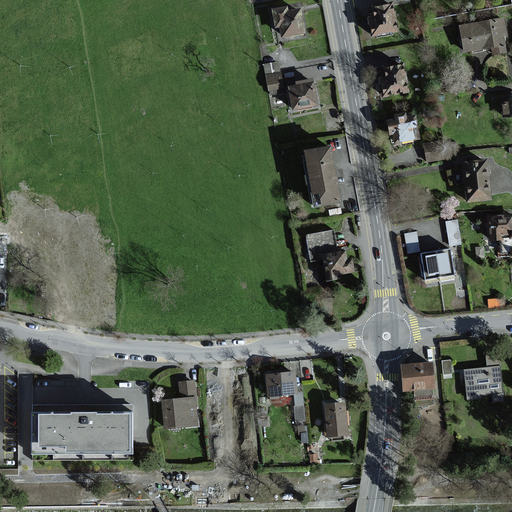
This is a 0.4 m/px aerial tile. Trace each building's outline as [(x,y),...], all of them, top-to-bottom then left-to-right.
[(290,5),(274,8),(277,27),(281,27),(283,37),(308,33),(303,7),(291,9),(290,5)] [(388,5),(367,9),(369,19),(364,20),(367,38),(393,34),(388,5)] [(503,18),(458,27),(463,54),(489,49),(490,54),(505,51),(502,37),(506,36),(503,18)] [(379,79),(374,80),(378,100),(406,95),(400,64),(377,68),(379,79)] [(282,72),(267,75),(270,90),(285,87),(282,72)] [(316,80),(290,85),(295,109),(320,105),(316,80)] [(511,99),(501,100),(502,118),(511,117),(511,99)] [(402,115),(390,117),(391,121),(383,123),(385,138),(389,137),(390,146),(397,145),(398,149),(413,146),(412,142),(416,141),(412,117),(402,118),(402,115)] [(442,142),(422,145),(425,164),(445,160),(442,142)] [(334,145),(307,150),(317,205),(344,200),(334,145)] [(484,162),(462,165),(466,203),(488,201),(484,162)] [(511,215),(493,217),(485,217),(486,245),(498,244),(498,256),(511,255),(511,215)] [(461,243),(457,220),(446,222),(450,245),(461,243)] [(335,230),(307,235),(312,261),(324,259),(322,249),(338,247),(335,230)] [(419,251),(416,232),(405,234),(408,252),(419,251)] [(349,259),(348,246),(338,247),(322,249),(324,259),(327,283),(339,282),(339,276),(358,273),(355,258),(349,259)] [(425,254),(421,254),(425,279),(454,275),(450,250),(447,250),(425,254)] [(499,355),(486,355),(487,364),(499,364),(499,355)] [(435,361),(402,364),(405,391),(415,390),(416,406),(435,404),(434,388),(438,387),(435,361)] [(502,365),(464,369),(468,399),(483,398),(483,395),(493,394),(493,402),(506,401),(502,365)] [(300,393),(298,370),(268,372),(270,396),(300,393)] [(196,380),(179,382),(180,398),(164,400),(167,428),(201,425),(196,380)] [(346,401),(326,404),(329,437),(333,437),(333,441),(344,440),(343,435),(350,434),(346,401)] [(88,406),(33,406),(33,452),(135,452),(135,406),(88,406)]
